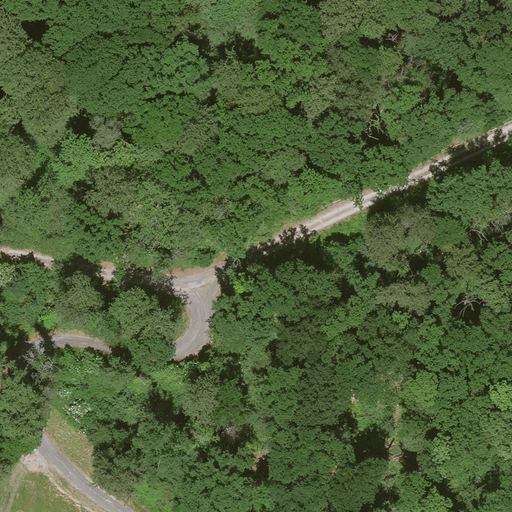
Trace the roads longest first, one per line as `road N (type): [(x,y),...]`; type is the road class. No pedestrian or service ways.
road 1 (track): [(193,297),(235,264),(511,133)]
road 2 (track): [(0,256),(170,284),(193,297)]
